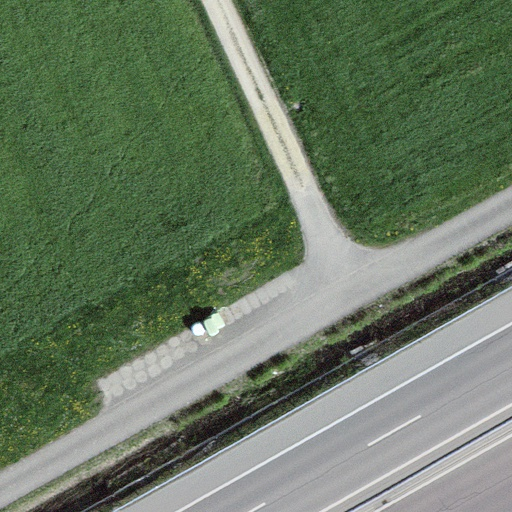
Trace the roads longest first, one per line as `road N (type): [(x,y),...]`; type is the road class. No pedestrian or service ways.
road 1 (unclassified): [(0,496),(511,211)]
road 2 (track): [(213,0),(348,305)]
road 3 (motorway): [(511,362),(246,511)]
